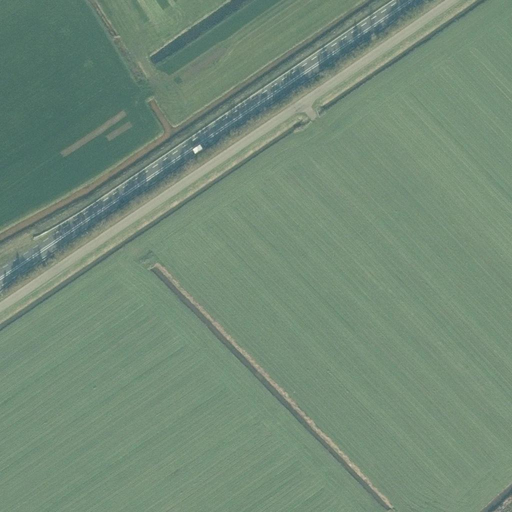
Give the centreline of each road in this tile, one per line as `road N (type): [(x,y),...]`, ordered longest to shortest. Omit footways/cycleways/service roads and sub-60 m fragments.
road 1 (unclassified): [(0,310),(456,0)]
road 2 (primary): [(0,280),(413,0)]
